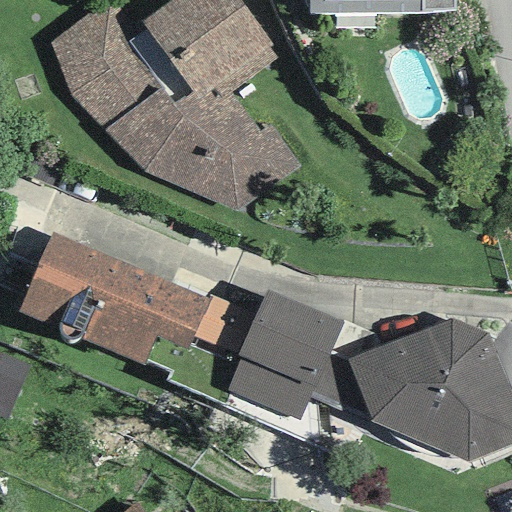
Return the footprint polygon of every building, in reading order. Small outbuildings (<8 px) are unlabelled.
[(280,56),(236,0),(168,0),(122,35),(104,2),(46,43),(67,96),(145,174),(236,211),(296,164),(267,127),(260,134),(230,97),(280,56)] [(454,0),(307,0),(308,14),(455,13),(454,0)] [(253,318),(49,237),(19,313),(143,363),(152,340),(183,353),(190,336),(238,355),(253,318)] [(465,462),(511,445),(511,372),(500,339),(450,319),(345,361),(330,355),(343,322),(267,290),(253,318),(238,355),(223,393),(297,425),(310,396),(465,462)] [(28,368),(0,356),(0,420),(5,422),(28,368)]
